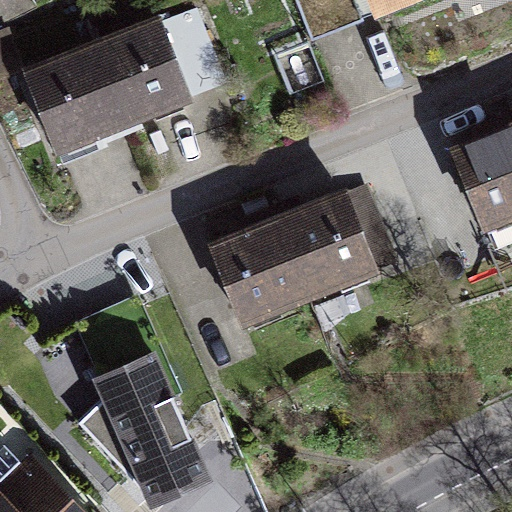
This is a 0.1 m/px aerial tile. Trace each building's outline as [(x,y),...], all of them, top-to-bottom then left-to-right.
[(161,9),(92,36),(126,122),(194,95),(161,9)] [(126,122),(92,36),(24,63),(58,149),(126,122)] [(511,209),(511,110),(452,134),(486,220),(511,209)] [(347,180),(279,207),(313,293),(381,266),(347,180)] [(313,293),(279,207),(210,234),(244,320),(313,293)] [(159,506),(221,479),(148,309),(86,336),(159,506)] [(100,511),(41,445),(0,481),(0,511),(100,511)]
